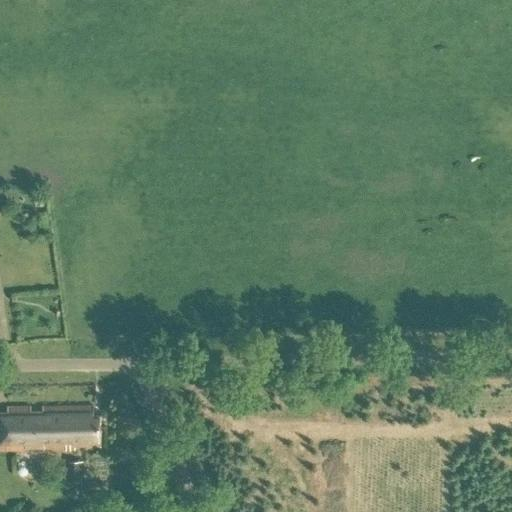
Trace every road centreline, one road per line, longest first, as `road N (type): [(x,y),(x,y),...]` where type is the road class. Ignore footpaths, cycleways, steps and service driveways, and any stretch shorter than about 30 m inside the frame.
road 1 (unclassified): [(511,356),(151,363)]
road 2 (unclassified): [(151,363),(154,395),(202,511)]
road 3 (unclassified): [(151,363),(0,364)]
